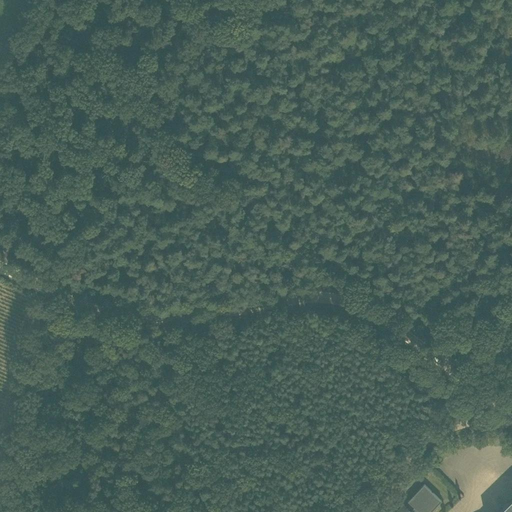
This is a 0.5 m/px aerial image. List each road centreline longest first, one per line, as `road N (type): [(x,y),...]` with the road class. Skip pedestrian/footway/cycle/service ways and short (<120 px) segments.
road 1 (unclassified): [(511,403),(340,294),(317,290),(145,317),(0,262)]
road 2 (unclassified): [(360,511),(412,441),(440,421),(470,411),(511,413)]
road 3 (track): [(61,0),(0,104)]
